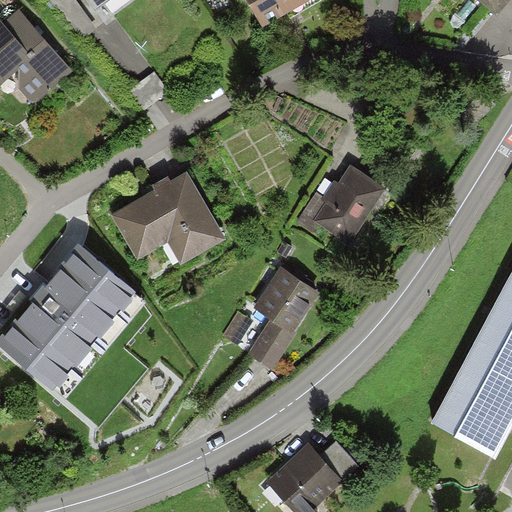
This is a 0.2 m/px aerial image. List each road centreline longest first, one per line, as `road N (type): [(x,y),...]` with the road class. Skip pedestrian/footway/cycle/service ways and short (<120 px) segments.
road 1 (tertiary): [(511,125),(440,241),(345,357),(287,404),(175,472),(50,511)]
road 2 (residential): [(511,70),(374,57)]
